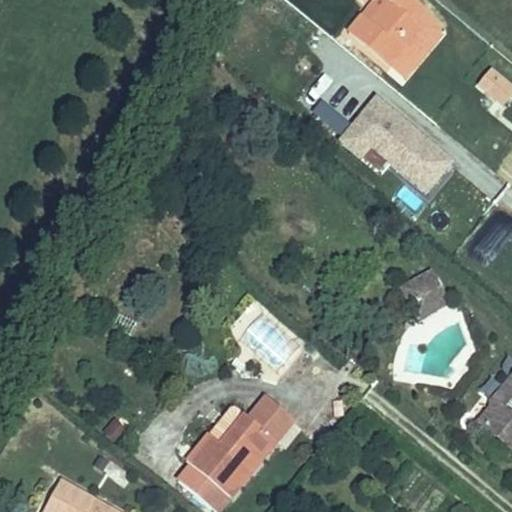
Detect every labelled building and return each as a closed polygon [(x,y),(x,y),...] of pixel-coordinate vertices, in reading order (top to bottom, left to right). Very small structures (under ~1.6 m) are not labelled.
[(374,18),(362,36),(407,72),(437,35),(421,22),(433,9),(421,0),(390,0),(402,8),(387,28),(374,18)] [(462,36),(433,9),(421,22),(437,35),(407,72),(423,85),(462,36)] [(494,95),(511,108),(511,82),(507,79),(494,95)] [(383,174),(386,169),(432,197),(458,155),(368,100),(339,147),(383,174)] [(157,181),(186,199),(206,166),(177,146),(157,181)] [(206,166),(186,199),(201,214),(222,175),(206,166)] [(441,273),(418,287),(429,305),(452,291),(441,273)] [(429,305),(418,287),(409,293),(429,324),(460,304),(452,291),(429,305)] [(507,417),(498,428),(511,439),(511,396),(508,402),(507,417)] [(268,432),(283,413),(266,398),(250,418),(268,432)] [(217,511),(220,511),(293,420),(283,413),(268,432),(250,418),(236,407),(231,408),(188,463),(193,467),(180,482),(217,511)] [(108,511),(70,492),(58,511),(108,511)]
